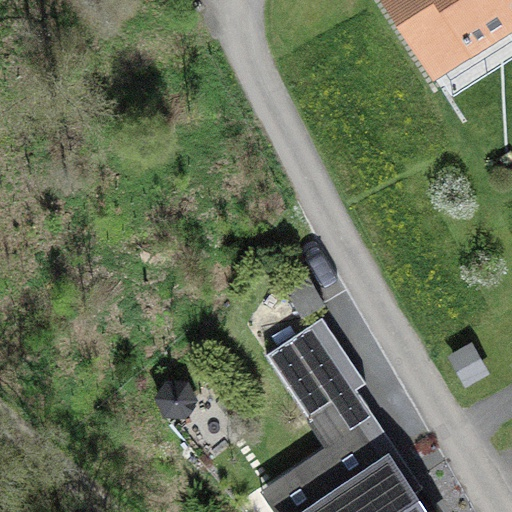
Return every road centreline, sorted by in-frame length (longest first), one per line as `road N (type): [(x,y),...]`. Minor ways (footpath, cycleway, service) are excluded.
road 1 (residential): [(237,0),(279,117),(340,243),(500,511)]
road 2 (track): [(0,132),(239,19)]
